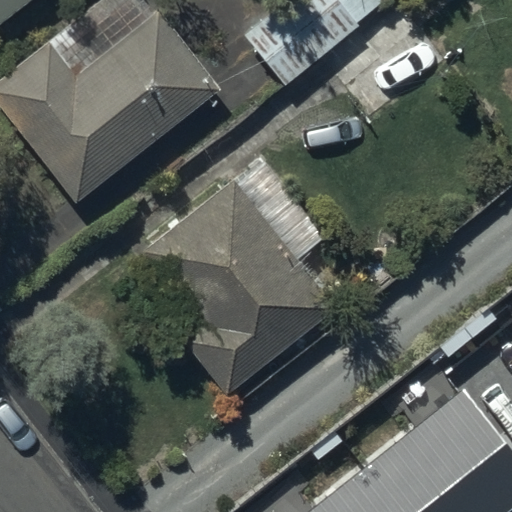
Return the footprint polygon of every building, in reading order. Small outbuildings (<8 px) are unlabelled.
[(134,0),(100,0),(0,76),(0,118),(68,206),(217,91),(180,44),(194,33),(173,6),(152,22),(134,0)] [(0,0),(0,17),(22,0),(0,0)] [(280,0),(236,36),(278,89),(353,29),(349,24),(377,2),(375,0),(280,0)] [(326,311),(287,259),(316,237),(262,166),(232,189),(227,183),(135,253),(195,332),(175,346),(213,396),(326,311)] [(360,474),(352,480),(378,511),(511,511),(511,443),(505,448),(450,378),(404,415),(399,407),(343,452),(360,474)]
